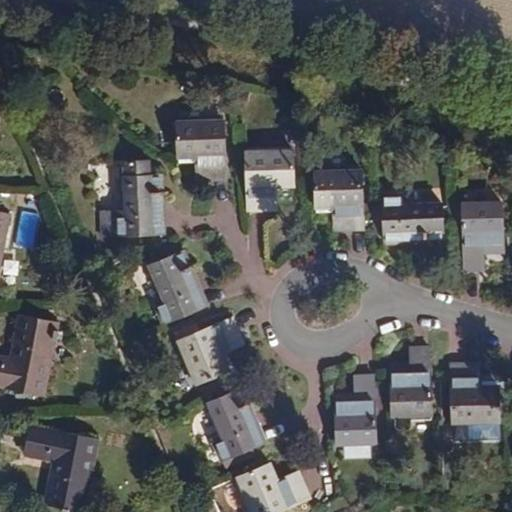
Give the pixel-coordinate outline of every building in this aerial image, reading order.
[(224,120),(176,122),(178,158),(196,157),(196,166),(207,165),(207,180),(226,179),(224,120)] [(293,151),(245,152),(247,211),(266,210),(265,196),(276,196),(276,187),(294,186),(293,151)] [(124,176),(125,216),(101,216),(101,236),(163,234),(161,175),(150,175),(149,160),(115,161),(115,176),(124,176)] [(207,165),(196,166),(197,180),(207,180),(207,165)] [(362,171),(314,172),(315,208),(334,208),(334,216),(345,216),(345,230),(364,229),(362,171)] [(402,195),(382,196),(382,199),(373,200),(374,234),(384,234),(384,241),(443,239),(442,203),(402,204),(402,195)] [(276,196),(265,196),(266,210),(276,210),(276,196)] [(503,202),(463,203),(464,270),(480,270),(480,251),(504,251),(503,202)] [(0,262),(10,214),(0,211),(0,262)] [(345,216),(334,216),(335,230),(345,230),(345,216)] [(348,232),(346,254),(364,256),(366,233),(348,232)] [(149,265),(165,301),(156,305),(164,323),(206,305),(184,251),(149,265)] [(20,314),(11,358),(0,356),(0,386),(5,387),(5,388),(43,396),(58,322),(20,314)] [(179,341),(198,385),(231,371),(223,354),(231,350),(227,340),(240,335),(233,318),(201,331),(198,324),(181,332),(184,339),(179,341)] [(176,334),(179,341),(184,339),(181,332),(176,334)] [(240,335),(227,340),(231,350),(244,345),(240,335)] [(409,348),(410,367),(389,368),(391,415),(394,415),(411,415),(431,414),(429,347),(409,348)] [(451,363),(453,421),(501,420),(500,384),(481,385),(481,376),(471,376),(470,362),(451,363)] [(481,362),(470,362),(471,376),(481,376),(481,362)] [(355,376),(356,395),(335,396),(337,444),(377,442),(375,375),(355,376)] [(207,402),(223,439),(214,442),(222,460),(264,442),(241,388),(207,402)] [(411,415),(394,415),(394,428),(398,430),(409,430),(412,427),(411,415)] [(30,426),(24,455),(54,461),(45,505),(83,511),(98,439),(60,431),(60,432),(30,426)] [(238,476),(253,511),(275,511),(311,497),(304,479),(291,485),(287,475),(279,479),(271,462),(238,476)] [(300,470),(287,475),(291,485),(304,479),(300,470)]
